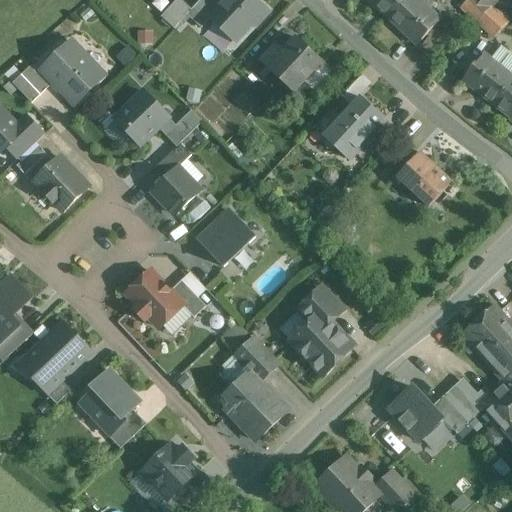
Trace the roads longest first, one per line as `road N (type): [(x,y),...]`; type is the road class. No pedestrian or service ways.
road 1 (tertiary): [(511,243),(254,485)]
road 2 (residential): [(315,0),(511,172)]
road 3 (residential): [(254,485),(92,299)]
